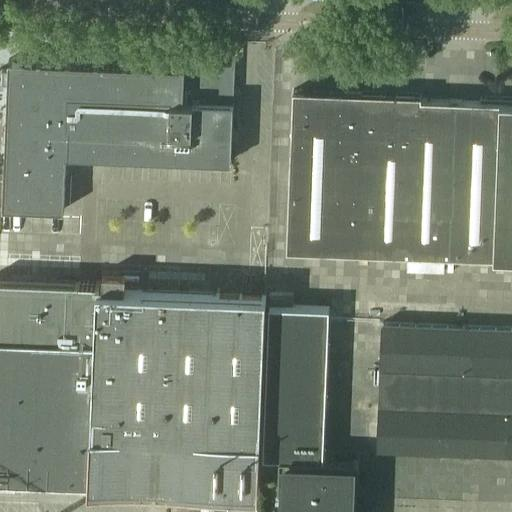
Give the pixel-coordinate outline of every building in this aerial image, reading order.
[(2,207),(64,210),(66,155),(231,161),(234,65),(215,65),(216,46),(192,45),(190,101),(184,101),(185,66),(8,59),(2,207)] [(287,250),(511,258),(511,97),(480,97),(480,101),(421,98),(422,94),(293,90),(287,250)] [(0,478),(257,489),(266,295),(99,288),(99,285),(100,285),(100,281),(76,280),(75,281),(0,278),(0,478)] [(377,448),(511,453),(511,327),(382,323),(377,448)] [(277,505),(276,511),(356,511),(357,508),(350,508),(351,492),(357,492),(359,460),(323,458),(280,457),(279,457),(278,489),(284,489),(283,505),(277,505)]
